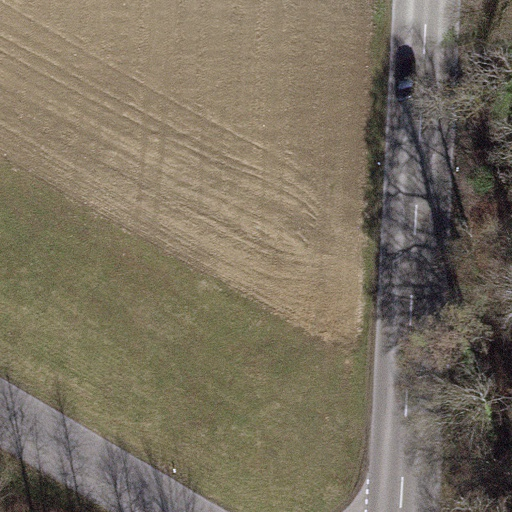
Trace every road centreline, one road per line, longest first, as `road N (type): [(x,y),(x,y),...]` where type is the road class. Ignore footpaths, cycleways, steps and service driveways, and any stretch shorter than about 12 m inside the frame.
road 1 (secondary): [(412,0),(397,511)]
road 2 (tertiary): [(0,412),(168,511)]
